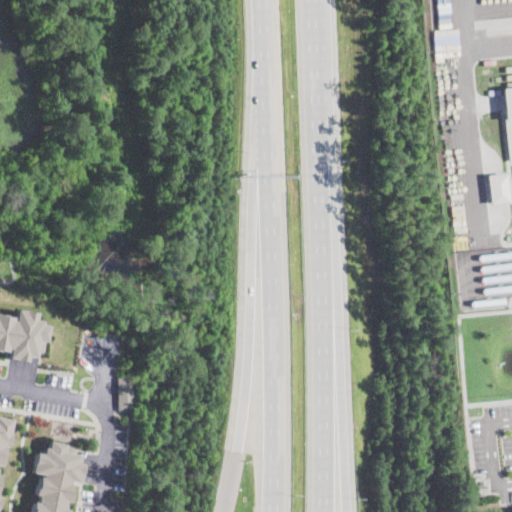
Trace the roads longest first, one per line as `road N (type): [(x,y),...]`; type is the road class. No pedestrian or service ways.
road 1 (motorway): [(323,511),(330,374),(315,0)]
road 2 (motorway): [(256,0),(269,379),(264,511)]
road 3 (motorway): [(267,297),(220,511)]
road 4 (motorway): [(339,511),(330,374)]
road 5 (residential): [(92,399),(108,411),(98,511)]
